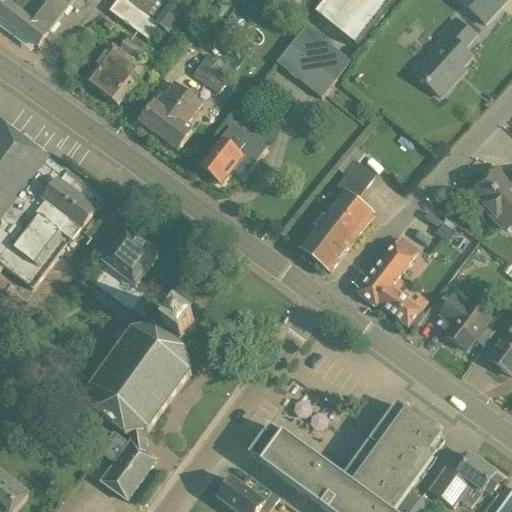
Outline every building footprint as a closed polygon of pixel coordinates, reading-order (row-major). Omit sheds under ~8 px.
[(75,0),(7,0),(0,9),(0,21),(38,50),(49,37),(48,36),(75,0)] [(315,0),(130,0),(127,4),(121,0),(119,0),(109,14),(148,43),(158,29),(168,36),(169,36),(175,41),(205,0),(263,0),(297,25),(315,0)] [(328,0),(306,28),(348,60),(395,0),(328,0)] [(485,27),(501,10),(490,0),(456,0),(485,27)] [(440,99),(459,79),(456,77),(471,60),(463,51),(474,39),(456,22),(443,35),(447,39),(414,75),(440,99)] [(277,65),(304,86),(317,70),(335,84),(351,63),(348,60),(306,28),(277,65)] [(147,57),(151,52),(130,37),(126,41),(126,42),(118,53),(113,49),(86,85),(118,108),(144,72),(139,68),(147,57)] [(218,96),(228,82),(223,78),(229,70),(209,56),(193,78),(218,96)] [(162,96),(155,106),(154,105),(140,125),(178,153),(192,133),(185,128),(202,106),(195,100),(198,96),(191,91),(188,95),(175,86),(165,99),(162,96)] [(86,236),(108,206),(3,127),(0,131),(0,281),(7,273),(37,295),(71,250),(72,252),(85,235),(86,236)] [(243,137),(232,128),(221,143),(220,142),(211,153),(212,154),(200,170),(221,187),(233,171),(244,179),(266,150),(246,134),(243,137)] [(346,172),(355,195),(375,188),(366,165),(346,172)] [(511,185),(498,172),(472,198),(505,232),(511,225),(511,185)] [(330,275),(374,218),(343,194),(319,224),(315,223),(308,232),(310,236),(299,251),(330,275)] [(127,237),(105,267),(92,284),(131,313),(145,296),(136,289),(158,260),(127,237)] [(376,310),(378,308),(391,291),(418,255),(401,242),(359,296),(376,310)] [(487,256),(477,255),(477,263),(486,264),(487,256)] [(391,291),(378,308),(408,331),(421,314),(391,291)] [(468,308),(454,298),(440,317),(454,327),(446,338),(466,353),(475,340),(477,342),(485,332),(483,330),(490,321),(469,306),(468,308)] [(511,379),(511,378),(511,311),(499,329),(509,336),(489,363),(511,379)] [(92,419),(114,434),(99,455),(115,467),(102,485),(127,504),(157,463),(146,456),(143,435),(149,434),(191,376),(187,353),(181,348),(195,328),(177,315),(163,335),(157,330),(133,334),(88,395),(92,419)] [(52,384),(74,358),(46,335),(25,361),(52,384)] [(0,383),(17,361),(0,348),(0,383)] [(91,370),(90,370),(86,377),(93,382),(106,362),(90,351),(82,363),(91,370)] [(389,511),(443,438),(410,415),(409,416),(397,408),(344,481),(328,470),(283,438),(271,429),(249,458),(322,511),(389,511)] [(458,477),(457,479),(446,471),(429,494),(454,511),(472,486),(482,494),(485,491),(491,496),(502,481),(495,477),(471,458),(458,476),(458,477)] [(0,511),(17,511),(28,498),(0,475),(0,511)] [(249,486),(248,486),(245,491),(233,482),(226,491),(223,489),(217,498),(220,500),(218,503),(230,511),(272,511),(280,501),(252,481),(249,486)] [(415,496),(403,511),(431,511),(433,509),(415,496)] [(511,511),(511,496),(500,511),(511,511)]
